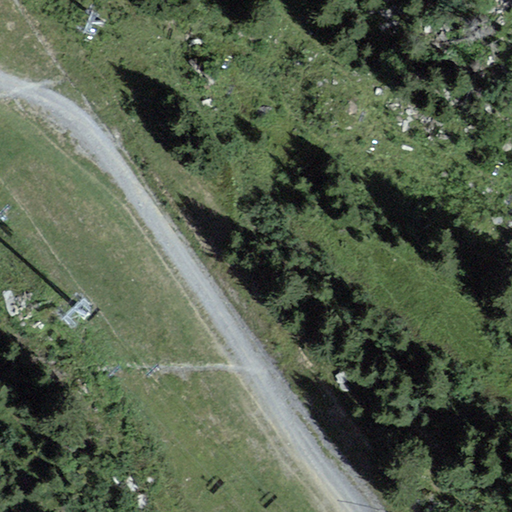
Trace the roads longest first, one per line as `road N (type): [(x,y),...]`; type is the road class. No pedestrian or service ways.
road 1 (track): [(0,173),(121,319),(182,374)]
road 2 (track): [(182,374),(54,294),(0,233)]
road 3 (track): [(303,511),(235,419),(182,374)]
